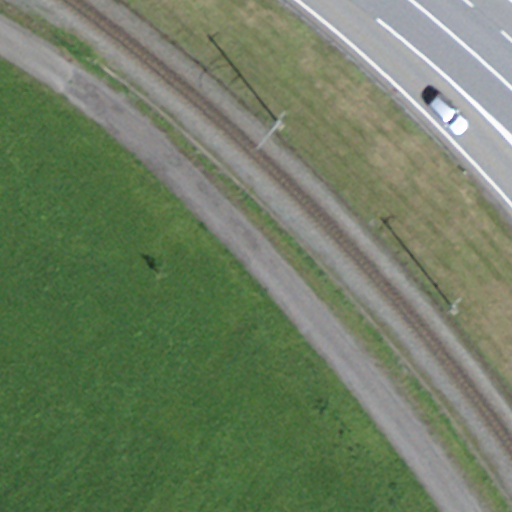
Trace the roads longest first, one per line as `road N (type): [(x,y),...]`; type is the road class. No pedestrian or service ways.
road 1 (tertiary): [(318,0),(405,68),(511,177)]
road 2 (primary): [(409,0),(506,78)]
